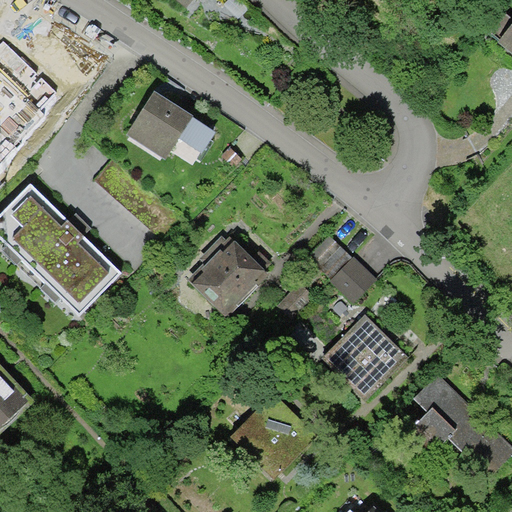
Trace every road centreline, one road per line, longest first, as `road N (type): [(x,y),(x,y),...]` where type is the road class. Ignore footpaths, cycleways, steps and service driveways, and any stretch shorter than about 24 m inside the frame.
road 1 (residential): [(377,211),(298,145),(75,0)]
road 2 (residential): [(259,0),(416,142),(410,175),(377,211)]
road 3 (residential): [(511,338),(377,211)]
